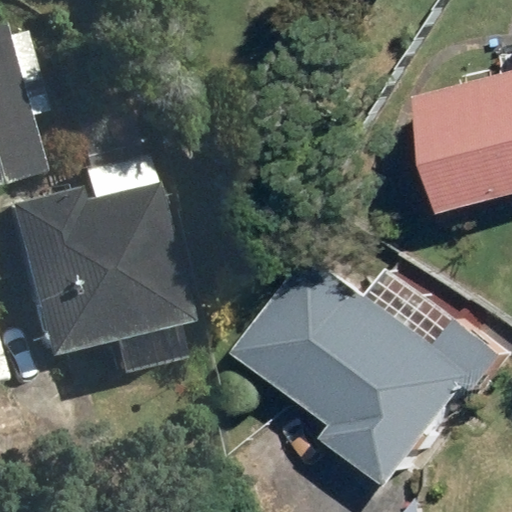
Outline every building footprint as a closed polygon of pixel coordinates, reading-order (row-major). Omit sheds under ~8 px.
[(0,179),(16,176),(3,118),(27,113),(9,32),(0,34),(0,179)] [(511,79),(413,105),(443,219),(511,200),(511,79)] [(140,182),(130,149),(70,167),(80,200),(140,182)] [(70,193),(0,206),(0,263),(21,366),(88,352),(93,376),(170,360),(136,199),(74,212),(70,193)] [(314,260),(238,359),(330,430),(322,441),(389,493),(463,397),(472,403),(506,358),(458,321),(434,353),(314,260)]
